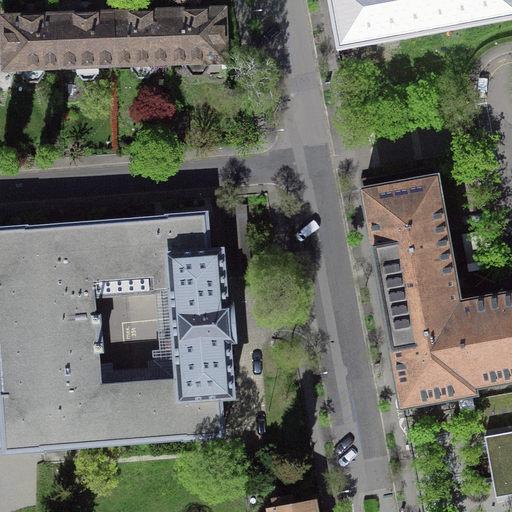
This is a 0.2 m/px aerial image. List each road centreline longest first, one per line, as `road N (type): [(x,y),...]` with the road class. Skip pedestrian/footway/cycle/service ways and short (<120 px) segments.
road 1 (residential): [(366,481),(309,160)]
road 2 (residential): [(0,187),(309,160)]
road 3 (residential): [(309,160),(281,0)]
